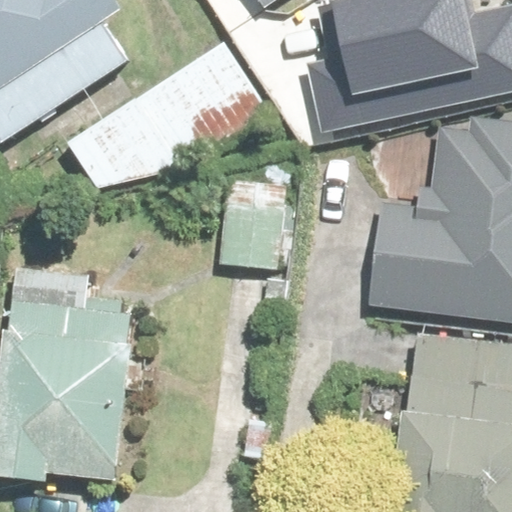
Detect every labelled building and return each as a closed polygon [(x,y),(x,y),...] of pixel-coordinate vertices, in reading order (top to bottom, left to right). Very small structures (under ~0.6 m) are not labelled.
[(129,11),(121,0),(0,0),(0,154),(127,75),(99,30),(129,11)] [(253,0),(267,20),(295,0),(253,0)] [(396,90),(352,26),(304,58),(349,122),(396,90)] [(263,111),(227,52),(73,149),(109,207),(263,111)] [(511,326),(511,133),(449,127),(438,227),(388,222),(379,312),(511,326)] [(287,274),(292,183),(232,180),(228,271),(287,274)] [(16,277),(0,436),(0,488),(56,494),(58,480),(128,487),(148,290),(16,277)] [(511,511),(511,347),(425,339),(420,394),(375,389),(371,426),(414,431),(405,511),(511,511)]
